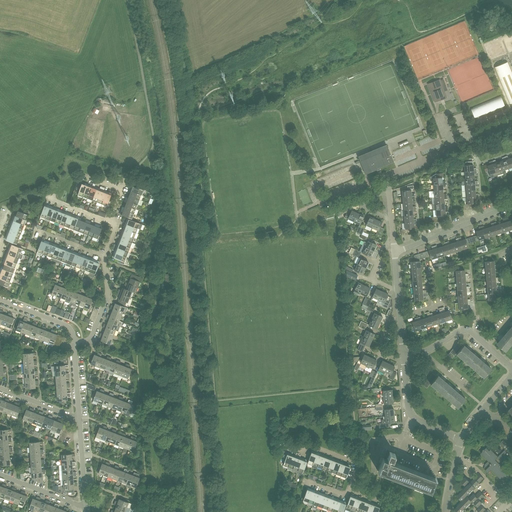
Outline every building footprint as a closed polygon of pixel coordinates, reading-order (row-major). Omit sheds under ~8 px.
[(511,103),(511,71),(508,62),(494,67),(509,104),(511,103)] [(486,89),(487,93),(495,90),(491,78),(485,80),(487,86),(482,88),(483,90),(486,89)] [(435,101),(446,97),(440,80),(428,84),(435,101)] [(501,96),(473,108),(476,117),(486,113),(486,114),(505,106),(501,96)] [(369,157),(360,161),(365,173),(376,169),(377,170),(380,169),(379,167),(393,161),(388,149),(377,154),(376,151),(367,154),(369,157)] [(503,161),(500,162),(503,173),(506,172),(505,170),(508,169),(505,157),(502,158),(503,161)] [(497,175),(503,173),(500,162),(496,163),(495,160),(492,161),(497,175)] [(489,171),(490,174),(490,176),(492,177),(497,175),(492,161),(490,162),(490,165),(487,166),(487,165),(483,166),(485,172),(489,171)] [(443,173),(436,174),(436,178),(433,178),(433,176),(430,176),(430,181),(433,181),(433,185),(445,183),(445,181),(442,181),(442,177),(443,177),(443,173)] [(78,194),(83,196),(87,186),(84,185),(85,183),(79,181),(76,189),(79,190),(78,194)] [(87,200),(88,198),(92,200),(96,190),(94,189),(95,184),(93,183),(92,186),(87,200)] [(82,198),(87,200),(92,186),(90,185),(88,190),(86,189),(87,186),(83,196),(82,198)] [(132,188),(131,191),(141,195),(143,190),(131,185),(130,187),(132,188)] [(99,191),(96,190),(92,200),(97,202),(103,187),(100,186),(99,191)] [(105,188),(103,187),(97,202),(96,205),(101,207),(102,204),(105,195),(106,193),(103,192),(105,188)] [(128,192),(127,195),(139,199),(141,195),(131,191),(130,193),(128,192)] [(107,205),(111,193),(109,192),(107,197),(105,196),(105,195),(102,204),(107,205)] [(128,198),(127,200),(137,204),(139,199),(127,195),(126,197),(128,198)] [(124,202),(123,204),(135,209),(137,204),(127,200),(126,203),(124,202)] [(45,204),(40,216),(45,218),(49,208),(47,207),(47,205),(45,204)] [(124,207),(123,210),(134,214),(135,209),(123,204),(122,206),(124,207)] [(45,218),(50,220),(55,208),(52,207),(52,209),(49,208),(45,218)] [(50,220),(55,222),(59,212),(56,211),(57,209),(55,208),(50,220)] [(120,214),(132,219),(134,214),(123,210),(122,212),(121,211),(120,214)] [(344,217),(348,219),(354,222),(358,213),(351,210),(349,216),(346,214),(344,217)] [(16,211),(14,215),(26,220),(28,215),(27,215),(28,212),(23,211),(23,213),(16,211)] [(55,222),(59,224),(64,212),(62,211),(61,213),(59,212),(55,222)] [(59,224),(64,226),(68,215),(66,214),(66,212),(64,212),(59,224)] [(354,222),(360,224),(364,216),(358,213),(354,222)] [(64,226),(69,227),(74,215),(71,214),(71,216),(68,215),(64,226)] [(13,218),(12,220),(24,225),(26,220),(14,215),(14,216),(16,216),(15,218),(13,218)] [(69,227),(74,229),(78,219),(75,218),(76,216),(74,215),(69,227)] [(366,225),(372,228),(376,219),(370,217),(366,225)] [(74,229),(78,231),(83,219),(81,218),(80,220),(78,219),(74,229)] [(78,231),(83,233),(87,223),(85,222),(86,220),(83,219),(78,231)] [(142,224),(127,219),(126,221),(128,222),(127,224),(140,229),(142,224)] [(382,222),(376,219),(372,228),(378,231),(376,234),(380,236),(383,229),(379,228),(382,222)] [(504,223),(500,224),(503,232),(509,230),(506,219),(503,220),(504,223)] [(13,223),(12,225),(22,229),(24,225),(12,220),(11,222),(13,223)] [(83,233),(88,235),(93,223),(91,222),(90,224),(87,223),(83,233)] [(500,224),(497,225),(496,222),(493,223),(497,234),(503,232),(500,224)] [(88,235),(93,237),(97,226),(94,225),(95,223),(93,223),(88,235)] [(492,227),(488,228),(491,236),(497,234),(493,223),(491,223),(492,227)] [(136,233),(137,228),(140,229),(127,224),(126,227),(124,226),(123,228),(136,233)] [(9,227),(8,230),(20,234),(22,229),(12,225),(11,228),(9,227)] [(99,227),(97,226),(93,237),(98,239),(103,226),(100,225),(99,227)] [(488,228),(485,229),(484,226),(481,227),(485,238),(491,236),(488,228)] [(476,232),(477,235),(478,240),(485,238),(481,227),(478,228),(479,230),(476,232)] [(124,231),(123,234),(134,238),(136,233),(123,228),(122,230),(124,231)] [(9,233),(8,235),(19,239),(20,234),(8,230),(7,232),(9,233)] [(121,235),(120,238),(132,242),(134,238),(123,234),(122,236),(121,235)] [(5,239),(17,244),(19,239),(8,235),(8,238),(6,237),(5,239)] [(465,239),(462,240),(461,237),(458,238),(462,250),(468,248),(467,244),(465,239)] [(121,241),(120,243),(130,247),(132,242),(120,238),(119,240),(121,241)] [(457,242),(453,243),(456,252),(462,250),(458,238),(456,239),(457,242)] [(42,239),(37,252),(36,254),(41,256),(46,243),(44,242),(45,240),(42,239)] [(368,241),(365,247),(374,251),(376,245),(368,241)] [(453,243),(450,244),(449,241),(446,242),(450,254),(456,252),(453,243)] [(49,244),(46,243),(41,256),(42,256),(42,254),(47,255),(52,243),(50,242),(49,244)] [(444,246),(441,247),(443,255),(450,254),(446,242),(443,243),(444,246)] [(47,255),(52,257),(56,247),(53,246),(54,244),(52,243),(47,255)] [(117,245),(116,247),(128,252),(130,247),(120,243),(119,246),(117,245)] [(22,248),(10,244),(9,246),(11,247),(10,250),(20,253),(22,248)] [(441,247),(437,248),(436,245),(434,246),(437,257),(443,255),(441,247)] [(52,257),(56,259),(61,247),(59,246),(58,248),(56,247),(52,257)] [(430,256),(431,259),(437,257),(434,246),(431,247),(432,250),(428,251),(430,256)] [(56,259),(61,261),(65,251),(63,250),(64,248),(61,247),(56,259)] [(117,250),(116,253),(126,257),(128,252),(116,247),(115,250),(117,250)] [(365,247),(362,253),(371,257),(374,251),(365,247)] [(7,251),(6,254),(19,258),(20,253),(10,250),(9,252),(7,251)] [(68,252),(65,251),(61,261),(66,263),(71,250),(69,250),(68,252)] [(73,251),(71,250),(66,263),(65,265),(70,267),(75,254),(72,253),(73,251)] [(77,255),(75,254),(70,267),(75,269),(76,266),(80,254),(78,253),(77,255)] [(124,262),(126,257),(116,253),(115,255),(113,255),(112,257),(124,262)] [(8,257),(7,259),(17,263),(19,258),(6,254),(6,256),(8,257)] [(75,269),(79,271),(84,258),(82,257),(83,255),(80,254),(76,266),(76,267),(75,269)] [(80,271),(80,268),(85,270),(90,258),(88,257),(87,259),(84,258),(79,271),(80,271)] [(85,270),(90,272),(94,262),(91,261),(92,259),(90,258),(85,270)] [(360,258),(357,264),(365,268),(368,262),(360,258)] [(4,261),(3,263),(15,268),(17,263),(7,259),(6,262),(4,261)] [(95,274),(100,262),(97,261),(96,263),(94,262),(90,272),(95,274)] [(4,266),(3,269),(13,273),(15,268),(3,263),(2,265),(4,266)] [(363,274),(365,268),(357,264),(354,270),(363,274)] [(0,270),(0,272),(11,277),(13,273),(3,269),(2,271),(0,270)] [(0,278),(9,282),(11,277),(0,272),(0,275),(0,276),(0,278)] [(131,278),(129,284),(137,287),(139,281),(142,282),(143,278),(131,274),(130,277),(131,278)] [(0,284),(7,287),(9,282),(0,278),(0,284)] [(128,287),(127,289),(131,291),(135,293),(137,287),(129,284),(125,282),(124,286),(128,287)] [(354,291),(360,294),(364,285),(358,282),(354,291)] [(51,294),(56,296),(61,283),(59,283),(58,285),(55,284),(51,294)] [(56,296),(61,297),(64,288),(62,287),(63,284),(61,283),(56,296)] [(360,294),(366,296),(370,288),(364,285),(360,294)] [(61,297),(65,299),(64,301),(65,301),(70,287),(68,286),(67,289),(64,288),(61,297)] [(65,301),(69,303),(74,292),(71,291),(72,288),(70,287),(65,301)] [(119,289),(117,292),(129,297),(131,291),(127,289),(123,288),(122,290),(119,289)] [(372,297),(378,300),(382,291),(376,288),(372,297)] [(69,303),(70,301),(75,303),(79,290),(78,290),(76,293),(74,292),(69,303)] [(82,291),(79,290),(75,303),(74,306),(79,307),(80,305),(79,305),(83,295),(80,294),(82,291)] [(388,294),(382,291),(378,300),(384,303),(382,306),(387,308),(390,302),(386,300),(388,294)] [(127,303),(129,297),(117,292),(116,295),(119,297),(118,299),(120,300),(119,303),(125,306),(126,302),(127,303)] [(86,296),(83,295),(79,305),(80,305),(84,307),(89,294),(87,293),(86,296)] [(91,295),(89,294),(84,307),(89,308),(90,307),(91,307),(92,304),(91,303),(93,299),(90,298),(91,295)] [(111,305),(110,307),(123,311),(125,307),(115,303),(114,306),(111,305)] [(110,307),(110,309),(113,310),(111,313),(121,316),(123,311),(110,307)] [(449,311),(445,312),(444,309),(442,310),(445,321),(452,319),(449,311)] [(440,313),(437,315),(439,323),(445,321),(442,310),(439,311),(440,313)] [(1,324),(5,326),(10,313),(8,313),(7,316),(4,314),(1,324)] [(5,326),(10,328),(11,325),(13,326),(15,323),(13,322),(14,318),(11,317),(12,314),(10,313),(5,326)] [(107,314),(107,316),(119,321),(121,316),(111,313),(110,315),(107,314)] [(374,313),(371,319),(380,323),(383,317),(374,313)] [(437,315),(433,316),(432,313),(430,314),(433,325),(439,323),(437,315)] [(428,317),(424,318),(427,327),(433,325),(430,314),(427,314),(428,317)] [(107,316),(106,318),(109,319),(108,322),(117,325),(119,321),(107,316)] [(424,318),(421,320),(420,317),(417,318),(421,329),(427,327),(424,318)] [(412,335),(413,334),(416,334),(415,331),(421,329),(417,318),(415,318),(416,321),(412,322),(413,326),(411,327),(412,335)] [(19,320),(16,330),(21,332),(25,319),(24,319),(22,321),(19,320)] [(21,332),(25,334),(29,324),(26,323),(27,320),(25,319),(21,332)] [(371,319),(369,325),(368,325),(377,329),(380,323),(371,319)] [(25,334),(30,335),(35,323),(33,322),(32,325),(29,324),(25,334)] [(104,324),(103,325),(116,330),(117,325),(108,322),(107,325),(104,324)] [(30,335),(35,337),(38,328),(36,327),(37,324),(35,323),(30,335)] [(103,325),(102,327),(105,329),(104,331),(114,335),(116,330),(103,325)] [(35,337),(39,339),(44,326),(42,326),(41,329),(38,328),(35,337)] [(39,339),(44,341),(48,331),(45,330),(46,327),(44,326),(39,339)] [(44,341),(49,343),(54,330),(52,329),(50,332),(48,331),(44,341)] [(55,340),(56,337),(57,335),(54,334),(55,331),(54,330),(49,343),(54,344),(54,343),(55,340)] [(366,330),(363,336),(372,340),(375,334),(366,330)] [(511,332),(510,330),(501,340),(498,344),(506,351),(511,344),(511,332)] [(103,334),(100,333),(100,335),(112,340),(114,335),(104,331),(103,334)] [(100,335),(99,337),(102,338),(101,341),(110,344),(112,340),(100,335)] [(369,346),(372,340),(363,336),(360,342),(369,346)] [(464,345),(462,346),(460,349),(458,351),(456,353),(456,354),(470,366),(478,357),(464,345)] [(100,353),(98,353),(97,355),(94,354),(90,364),(95,366),(100,353)] [(95,366),(100,368),(104,358),(101,357),(102,354),(100,353),(95,366)] [(360,363),(366,366),(370,357),(364,354),(360,363)] [(106,359),(104,358),(100,368),(105,369),(109,357),(107,356),(106,359)] [(105,369),(109,371),(113,362),(110,361),(111,358),(109,357),(105,369)] [(369,367),(372,368),(376,360),(370,357),(366,366),(366,367),(369,368),(369,367)] [(491,369),(484,362),(478,357),(470,366),(484,378),(491,369)] [(115,363),(113,362),(109,371),(114,373),(119,360),(117,360),(115,363)] [(114,373),(119,375),(122,365),(119,364),(121,361),(119,360),(114,373)] [(378,371),(384,373),(388,363),(382,361),(378,371)] [(125,366),(122,365),(119,375),(123,376),(128,364),(126,363),(125,366)] [(395,366),(388,363),(384,373),(385,372),(390,375),(389,378),(393,380),(396,374),(392,372),(395,366)] [(128,378),(132,369),(129,368),(130,365),(128,364),(123,376),(128,378)] [(438,375),(436,377),(434,379),(432,381),(430,384),(444,396),(452,387),(438,375)] [(466,399),(452,387),(444,396),(458,408),(466,399)] [(96,392),(95,396),(93,400),(98,402),(102,390),(101,389),(99,392),(97,391),(96,392)] [(104,390),(102,390),(98,402),(102,404),(106,394),(103,393),(104,390)] [(109,395),(106,394),(102,404),(107,406),(112,393),(110,392),(109,395)] [(107,406),(112,407),(115,398),(113,397),(114,394),(112,393),(107,406)] [(64,401),(64,400),(67,400),(67,397),(70,397),(70,395),(57,396),(57,401),(59,401),(59,402),(60,403),(61,403),(63,403),(64,403),(64,402),(64,401)] [(118,399),(115,398),(112,407),(116,409),(121,397),(119,396),(118,399)] [(116,409),(121,411),(125,402),(122,400),(123,398),(121,397),(116,409)] [(3,411),(7,413),(11,404),(8,403),(9,400),(7,399),(3,411)] [(128,403),(125,402),(121,411),(126,413),(131,400),(129,400),(128,403)] [(134,406),(134,405),(131,404),(132,401),(131,400),(126,413),(131,415),(132,412),(134,406)] [(14,405),(11,404),(7,413),(12,415),(17,402),(15,402),(14,405)] [(17,417),(20,407),(18,406),(19,403),(17,402),(12,415),(17,417)] [(26,409),(22,419),(27,421),(32,408),(30,408),(29,410),(26,409)] [(27,421),(32,422),(35,413),(33,412),(34,409),(32,408),(27,421)] [(38,414),(35,413),(32,422),(37,424),(41,412),(39,411),(38,414)] [(37,424),(41,426),(45,417),(42,416),(43,413),(41,412),(37,424)] [(48,418),(45,417),(41,426),(46,428),(51,415),(49,415),(48,418)] [(53,416),(51,415),(46,428),(51,430),(54,420),(52,419),(53,416)] [(389,427),(388,423),(395,422),(394,415),(385,416),(385,420),(381,420),(382,423),(379,423),(379,428),(389,427)] [(57,421),(54,420),(51,430),(55,431),(60,419),(58,418),(57,421)] [(61,423),(62,420),(60,419),(55,431),(60,433),(61,432),(62,429),(63,426),(64,424),(61,423)] [(99,427),(96,436),(96,437),(100,438),(105,426),(103,425),(102,428),(99,427)] [(105,440),(109,431),(109,429),(107,428),(107,427),(105,426),(100,438),(105,440)] [(111,432),(109,431),(105,440),(110,442),(115,430),(113,429),(111,432)] [(110,442),(114,444),(118,434),(115,433),(117,430),(115,430),(110,442)] [(121,435),(118,434),(114,444),(119,445),(124,433),(122,432),(121,435)] [(119,445),(124,447),(128,438),(125,437),(126,434),(124,433),(119,445)] [(130,439),(128,438),(124,447),(129,449),(133,437),(131,436),(130,439)] [(134,440),(135,437),(133,437),(129,449),(133,451),(137,441),(134,440)] [(511,448),(503,440),(499,444),(505,449),(498,456),(491,449),(490,450),(488,449),(487,451),(485,449),(484,449),(483,450),(483,451),(481,453),(489,461),(485,465),(488,468),(486,470),(486,471),(487,472),(489,472),(491,469),(501,479),(502,477),(503,478),(504,476),(506,479),(508,479),(509,478),(509,476),(511,474),(503,467),(507,463),(511,463),(511,461),(511,448)] [(380,462),(381,463),(378,471),(431,491),(436,478),(389,460),(390,459),(393,460),(395,454),(391,452),(392,451),(386,449),(385,451),(389,453),(387,458),(388,458),(387,459),(382,457),(380,462)] [(307,463),(313,465),(317,455),(314,454),(314,452),(312,451),(307,463)] [(292,456),(290,456),(290,454),(288,453),(283,465),(288,467),(292,456)] [(288,467),(293,469),(299,454),(296,453),(295,457),(292,456),(288,467)] [(299,454),(293,469),(297,470),(298,470),(302,460),(299,459),(301,455),(298,454),(299,454)] [(313,465),(317,467),(322,455),(319,454),(319,455),(317,455),(313,465)] [(317,467),(322,469),(326,458),(323,457),(324,455),(322,455),(317,467)] [(322,469),(327,470),(332,458),(329,457),(328,459),(326,458),(322,469)] [(331,474),(332,472),(336,462),(333,461),(334,459),(332,458),(327,470),(329,471),(328,473),(331,474)] [(302,475),(307,460),(305,459),(304,461),(302,460),(298,470),(297,470),(297,472),(298,472),(298,473),(302,475)] [(332,472),(336,474),(341,462),(339,461),(338,463),(336,462),(332,472)] [(98,473),(103,475),(108,462),(106,462),(105,465),(102,463),(101,466),(98,473)] [(103,475),(108,476),(111,467),(109,466),(110,463),(108,462),(103,475)] [(336,474),(341,476),(345,465),(343,464),(343,463),(341,462),(336,474)] [(346,478),(351,465),(348,464),(348,466),(345,465),(341,476),(346,478)] [(114,468),(111,467),(108,476),(112,478),(117,466),(115,465),(114,468)] [(112,478),(117,480),(121,471),(118,470),(119,467),(117,466),(112,478)] [(123,472),(121,471),(117,480),(122,482),(127,469),(125,469),(123,472)] [(122,482),(126,483),(130,474),(127,473),(129,470),(127,469),(122,482)] [(133,475),(130,474),(126,483),(131,485),(136,473),(134,472),(133,475)] [(137,477),(138,474),(136,473),(131,485),(136,487),(140,478),(137,477)] [(479,474),(471,482),(462,491),(461,490),(457,495),(462,500),(477,485),(483,478),(479,474)] [(459,487),(460,489),(464,485),(465,486),(470,481),(465,477),(459,484),(461,485),(459,487)] [(5,488),(7,485),(5,484),(0,496),(4,498),(8,489),(5,488)] [(77,486),(77,484),(63,485),(64,491),(65,491),(65,492),(66,493),(74,492),(74,486),(77,486)] [(11,490),(8,489),(4,498),(9,500),(14,488),(12,487),(11,490)] [(16,488),(14,488),(9,500),(14,502),(17,492),(15,491),(16,488)] [(308,488),(303,500),(308,502),(312,491),(310,491),(310,489),(308,488)] [(20,494),(17,492),(14,502),(19,504),(23,491),(21,491),(20,494)] [(23,506),(27,496),(24,495),(25,492),(23,491),(19,504),(23,506)] [(308,502),(313,504),(318,491),(315,491),(315,492),(312,491),(308,502)] [(313,504),(318,506),(322,495),(319,494),(320,492),(318,491),(313,504)] [(474,494),(469,498),(467,496),(459,504),(458,504),(454,508),(457,511),(455,511),(460,511),(472,501),(478,507),(482,502),(480,500),(484,496),(480,491),(476,496),(474,494)] [(318,506),(322,507),(327,495),(325,494),(324,496),(322,495),(318,506)] [(322,507),(327,509),(331,499),(329,498),(329,496),(327,495),(322,507)] [(350,511),(354,501),(355,498),(353,497),(353,496),(351,495),(345,510),(350,511)] [(33,498),(29,508),(32,509),(34,510),(39,497),(37,496),(36,499),(33,498)] [(34,510),(38,511),(42,502),(39,501),(41,498),(39,497),(34,510)] [(355,498),(354,501),(350,511),(351,511),(355,511),(356,511),(361,498),(358,497),(358,499),(355,498)] [(327,509),(332,511),(337,499),(334,498),(334,500),(331,499),(327,509)] [(356,511),(359,511),(360,511),(365,502),(362,501),(363,499),(361,498),(356,511)] [(118,502),(115,501),(114,502),(127,507),(129,502),(119,499),(118,502)] [(332,511),(334,511),(337,511),(341,502),(338,501),(339,500),(337,499),(332,511)] [(367,503),(365,502),(360,511),(366,511),(370,502),(371,500),(369,499),(367,503)] [(45,503),(42,502),(38,511),(40,511),(43,511),(48,501),(46,500),(45,503)] [(43,511),(48,511),(51,505),(49,504),(50,501),(48,501),(43,511)] [(342,511),(346,502),(344,501),(343,503),(341,502),(337,511),(342,511)] [(114,502),(114,504),(117,506),(115,508),(125,511),(127,507),(114,502)] [(371,511),(374,506),(372,505),(373,503),(370,502),(366,511),(371,511)] [(377,511),(381,504),(378,503),(377,507),(374,506),(371,511),(377,511)]
